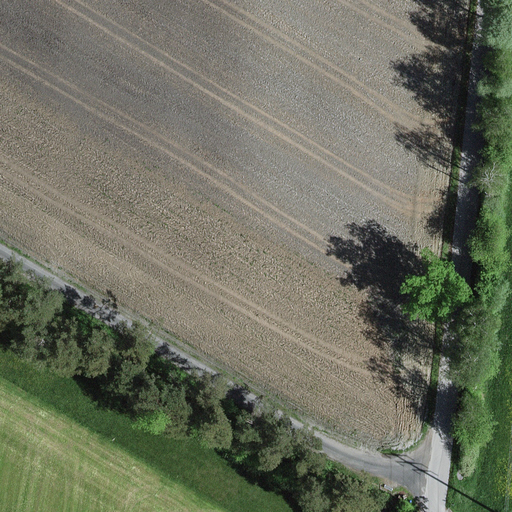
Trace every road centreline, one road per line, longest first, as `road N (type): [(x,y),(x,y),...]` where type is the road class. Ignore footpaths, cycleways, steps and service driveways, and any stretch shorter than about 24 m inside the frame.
road 1 (track): [(440,511),(492,0)]
road 2 (track): [(0,251),(441,509)]
